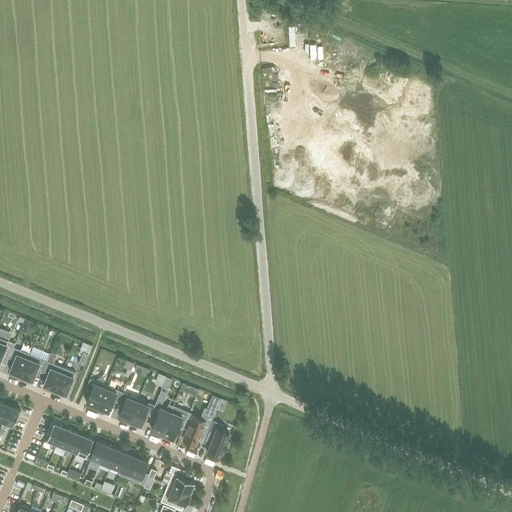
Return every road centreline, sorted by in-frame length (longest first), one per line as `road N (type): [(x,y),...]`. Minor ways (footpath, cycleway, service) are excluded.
road 1 (unclassified): [(273,393),(241,0)]
road 2 (residential): [(0,282),(273,393)]
road 3 (track): [(273,393),(511,493)]
road 4 (track): [(289,0),(511,95)]
road 5 (residential): [(41,400),(213,469),(201,511)]
